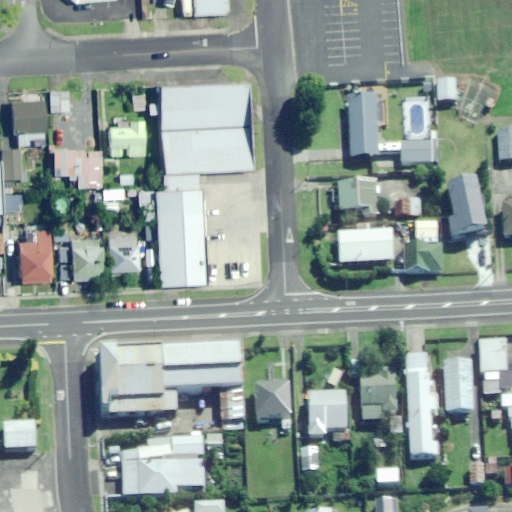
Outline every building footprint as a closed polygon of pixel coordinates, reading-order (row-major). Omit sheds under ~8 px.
[(226,0),(193,0),(195,12),(228,10),(226,0)] [(250,78),(158,84),(164,175),(256,169),(250,78)] [(455,106),(455,84),(436,84),(436,105),(455,106)] [(67,113),(67,92),(48,93),(48,113),(67,113)] [(144,111),(142,94),(130,95),(131,112),(144,111)] [(43,140),(42,102),(9,103),(10,134),(16,134),(16,147),(27,146),(27,140),(43,140)] [(349,162),(376,162),(375,131),(379,131),(378,102),(347,103),(349,162)] [(106,129),(108,158),(118,158),(118,150),(126,150),(126,158),(142,157),(141,122),(128,122),(129,128),(106,129)] [(511,164),(511,135),(496,136),(498,165),(511,164)] [(430,147),(399,147),(400,167),(430,167),(430,147)] [(16,148),(0,148),(0,170),(1,182),(19,181),(16,148)] [(99,151),(51,151),(51,176),(67,176),(67,181),(75,181),(75,189),(98,189),(99,151)] [(131,185),(130,175),(118,176),(118,186),(131,185)] [(374,186),(336,187),(338,216),(360,215),(360,221),(376,221),(374,186)] [(200,189),(155,193),(161,290),(206,287),(200,189)] [(484,236),(473,189),(445,195),(452,226),(446,228),(449,243),(484,236)] [(419,220),(418,204),(392,205),(392,222),(419,220)] [(511,207),(501,208),(502,242),(511,241),(511,207)] [(391,265),(392,275),(405,274),(405,276),(441,274),(439,243),(437,244),(436,226),(414,227),(416,248),(390,250),(391,265)] [(391,265),(390,250),(390,235),(367,236),(367,227),(356,227),(356,235),(337,237),(339,268),(391,265)] [(48,232),(26,232),(26,244),(17,244),(17,280),(49,279),(48,232)] [(101,277),(101,238),(68,239),(69,277),(101,277)] [(136,271),(135,238),(106,239),(107,272),(136,271)] [(499,388),(508,388),(508,375),(511,375),(511,353),(507,354),(507,345),(478,346),(479,377),(483,377),(484,398),(499,397),(499,388)] [(237,352),(100,358),(103,418),(176,414),(175,401),(239,398),(237,352)] [(427,402),(426,358),(405,358),(408,461),(436,460),(436,446),(430,446),(430,415),(435,415),(435,402),(427,402)] [(471,416),(469,366),(443,367),(444,416),(471,416)] [(393,373),(377,374),(378,382),(359,383),(361,425),(383,424),(383,417),(396,417),(393,373)] [(287,421),(286,389),(258,390),(259,400),(253,401),(254,426),(267,425),(267,422),(287,421)] [(345,434),(344,397),(307,398),(308,441),(324,441),(324,434),(345,434)] [(511,397),(500,398),(501,408),(511,408),(511,397)] [(401,438),(400,421),(388,421),(389,438),(401,438)] [(34,422),(5,424),(6,448),(36,446),(34,422)] [(201,436),(191,437),(192,442),(147,443),(147,453),(121,454),(122,501),(175,499),(174,492),(202,491),(201,436)] [(220,439),(206,440),(207,455),(213,455),(212,449),(221,449),(220,439)] [(317,475),(316,454),(300,454),(301,476),(317,475)] [(496,463),(487,463),(487,469),(485,469),(485,478),(496,478),(496,463)] [(482,489),(482,469),(469,469),(469,489),(482,489)] [(511,489),(511,472),(503,473),(504,490),(511,489)] [(316,499),(316,488),(299,488),(299,499),(316,499)] [(468,511),(468,498),(453,498),(453,511),(468,511)]
